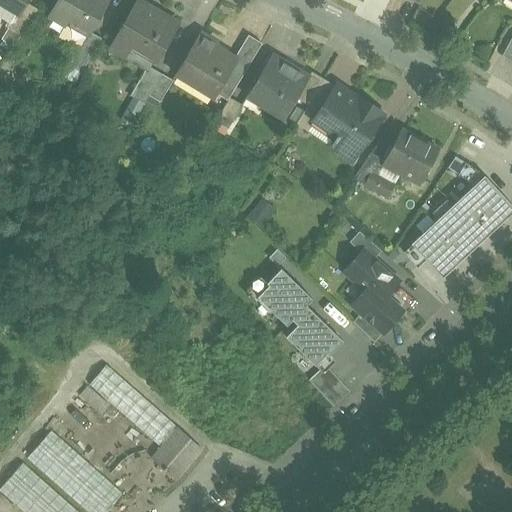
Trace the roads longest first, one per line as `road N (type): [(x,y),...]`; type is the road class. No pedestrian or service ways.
road 1 (secondary): [(269,511),(511,286)]
road 2 (residential): [(294,0),(511,117)]
